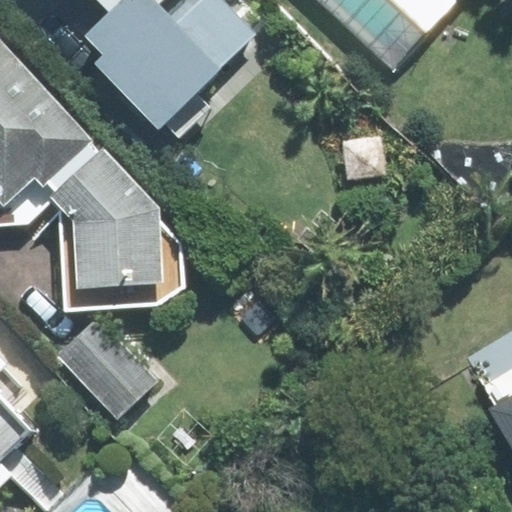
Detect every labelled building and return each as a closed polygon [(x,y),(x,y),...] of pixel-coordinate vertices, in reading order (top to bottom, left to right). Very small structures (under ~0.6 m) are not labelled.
[(202,0),(181,20),(161,0),(134,0),(95,38),(113,56),(101,67),(167,135),(267,38),(230,0),(202,0)] [(319,0),(391,71),(460,0),(319,0)] [(96,134),(3,35),(0,37),(0,205),(7,199),(16,209),(96,134)] [(59,202),(78,221),(80,286),(173,284),(172,214),(110,152),(59,202)] [(511,398),(497,408),(511,432),(511,398)]
